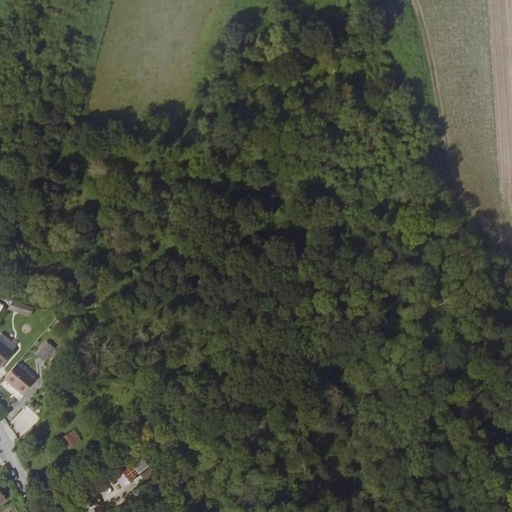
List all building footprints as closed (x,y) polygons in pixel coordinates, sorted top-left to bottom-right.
[(15,299),(10,307),(32,316),(35,309),(15,299)] [(15,347),(0,334),(0,343),(10,352),(15,347)] [(10,352),(0,343),(0,367),(11,353),(10,352)] [(45,363),(56,350),(50,344),(38,357),(45,363)] [(23,396),(36,381),(16,364),(4,379),(23,396)] [(75,429),(62,437),(69,449),(82,442),(75,429)] [(126,464),(113,477),(130,492),(142,479),(126,464)]
